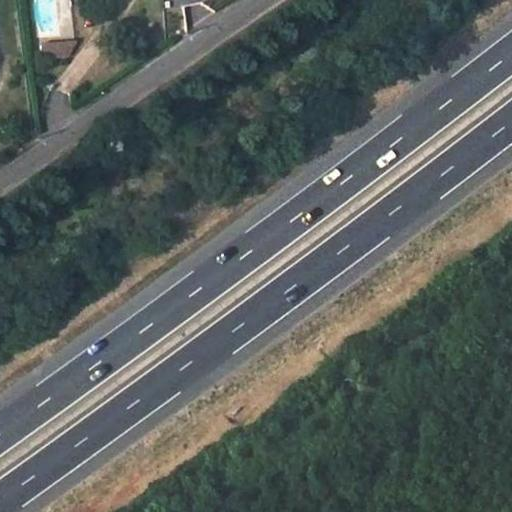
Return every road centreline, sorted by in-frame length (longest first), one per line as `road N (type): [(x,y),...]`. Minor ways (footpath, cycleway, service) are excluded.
road 1 (motorway): [(511,53),(0,433)]
road 2 (motorway): [(0,500),(511,120)]
road 3 (unclassified): [(0,185),(256,0)]
